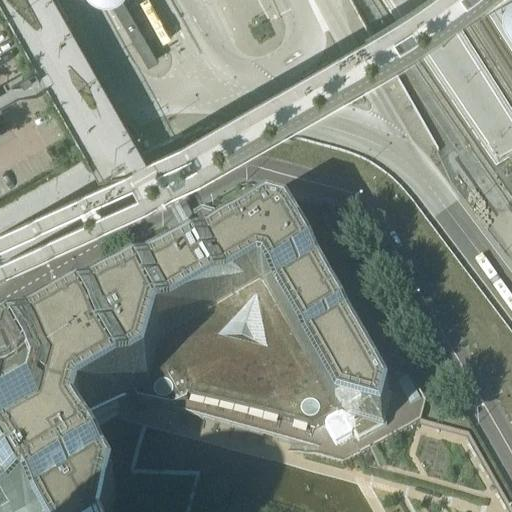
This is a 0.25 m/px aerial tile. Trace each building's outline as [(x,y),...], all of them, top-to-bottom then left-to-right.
[(59,33),(66,16),(56,0),(1,0),(96,165),(102,175),(104,174),(143,151),(128,126),(110,122),(59,33)] [(122,0),(113,0),(110,2),(147,64),(157,58),(122,0)] [(511,12),(510,13),(501,23),(502,35),(503,40),(511,54),(511,12)] [(29,69),(27,64),(20,68),(23,72),(29,69)] [(124,511),(117,498),(115,495),(114,493),(113,490),(112,490),(111,488),(112,488),(110,485),(110,486),(109,484),(109,483),(107,481),(106,479),(105,476),(104,476),(103,474),(104,474),(102,471),(102,472),(100,470),(101,469),(99,467),(98,465),(97,462),(96,462),(95,460),(96,460),(94,457),(94,458),(92,456),(93,455),(91,453),(90,451),(89,448),(88,448),(87,446),(86,443),(86,444),(83,438),(81,438),(83,428),(133,399),(136,404),(288,445),(286,453),(300,456),(299,457),(302,458),(303,457),(305,458),(308,459),(310,459),(310,460),(313,460),(315,461),(318,462),(318,461),(342,468),(420,423),(424,404),(410,380),(388,374),(298,216),(279,211),(279,210),(276,209),(276,210),(274,209),(271,208),(269,208),(269,207),(266,207),(266,208),(263,207),(264,206),(261,205),(260,206),(258,206),(259,205),(256,204),(255,205),(253,204),(253,203),(250,202),(250,203),(248,202),(245,201),(242,201),(191,230),(205,254),(203,256),(203,257),(203,258),(201,259),(200,258),(199,258),(184,266),(184,268),(184,269),(182,270),(182,269),(180,269),(166,277),(165,279),(166,279),(163,281),(163,280),(161,279),(147,288),(146,289),(147,290),(145,291),(144,291),(143,290),(128,299),(128,300),(128,301),(127,301),(125,297),(119,300),(114,299),(115,297),(113,297),(110,306),(69,330),(61,316),(18,341),(14,355),(6,353),(3,361),(9,371),(0,376),(0,377),(7,390),(3,392),(2,390),(0,392),(0,511),(124,511)]
